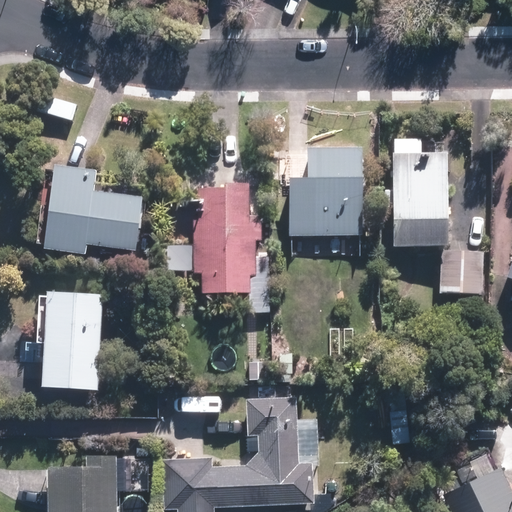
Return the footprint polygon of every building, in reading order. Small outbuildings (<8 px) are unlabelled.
[(394,144),(395,249),(449,248),(448,155),(423,155),(423,144),(394,144)] [(288,154),(288,237),(365,237),(365,155),(288,154)] [(87,257),(89,245),(137,251),(144,199),(97,192),(99,174),(57,168),(45,251),(87,257)] [(251,224),(251,187),(195,188),(196,275),(205,275),(205,295),(252,295),(252,275),(258,275),(258,224),(251,224)] [(441,250),(439,293),(485,295),(488,252),(441,250)] [(106,298),(47,295),(43,388),(101,391),(106,298)] [(248,401),(250,466),(215,467),(215,460),(165,460),(165,511),(215,511),(216,510),(315,507),(313,463),(299,464),(297,399),(248,401)] [(407,421),(388,421),(387,459),(407,459),(407,421)] [(52,470),(52,511),(118,511),(119,458),(87,458),(87,470),(52,470)] [(511,511),(511,491),(501,469),(444,497),(450,511),(511,511)]
